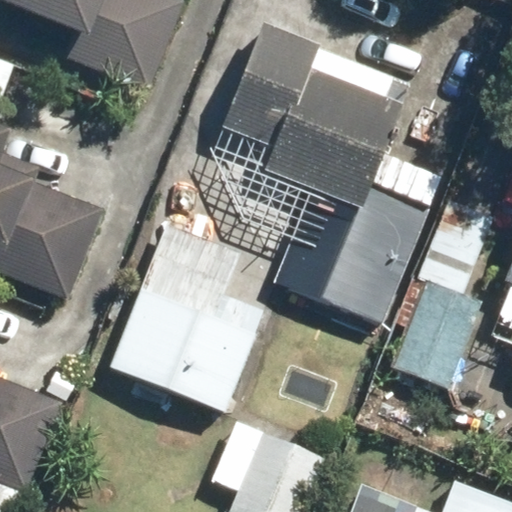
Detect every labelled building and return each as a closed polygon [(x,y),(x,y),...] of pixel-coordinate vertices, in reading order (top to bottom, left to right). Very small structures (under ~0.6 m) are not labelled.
[(0,0),(0,16),(66,45),(58,67),(140,99),(177,0),(0,0)] [(305,79),(315,49),(251,27),(210,142),(268,162),(262,181),(358,214),(394,110),(305,79)] [(0,109),(18,57),(0,50),(0,109)] [(16,183),(14,186),(0,180),(0,284),(58,307),(95,215),(16,183)] [(511,351),(511,254),(482,341),(511,351)] [(135,269),(95,367),(215,415),(255,317),(135,269)] [(388,372),(444,392),(477,303),(422,282),(388,372)] [(0,491),(19,499),(56,406),(0,383),(0,491)] [(232,511),(296,511),(318,458),(264,436),(232,511)] [(501,511),(439,484),(426,511),(501,511)]
